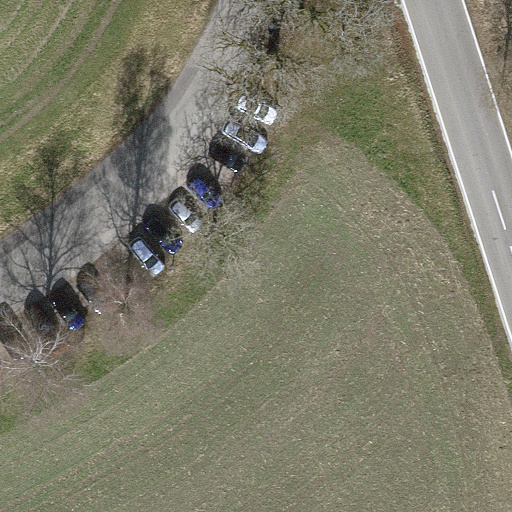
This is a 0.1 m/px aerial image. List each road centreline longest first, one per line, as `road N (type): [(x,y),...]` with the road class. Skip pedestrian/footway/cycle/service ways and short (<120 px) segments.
road 1 (unclassified): [(0,268),(147,158),(219,63),(241,0)]
road 2 (tertiary): [(511,247),(432,0)]
